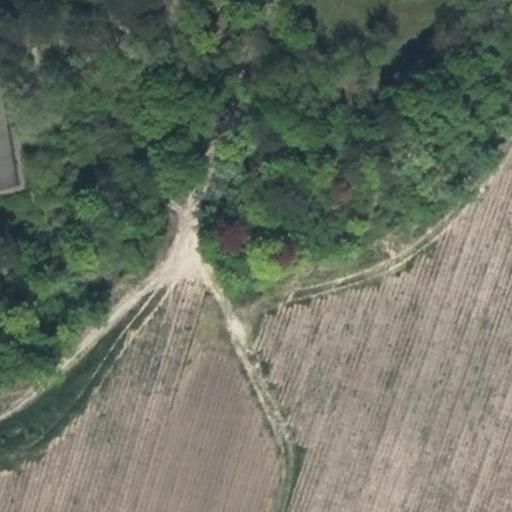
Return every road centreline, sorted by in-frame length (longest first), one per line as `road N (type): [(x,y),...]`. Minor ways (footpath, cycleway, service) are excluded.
road 1 (track): [(234,327),(266,301),(375,271),(416,247),(511,142)]
road 2 (track): [(185,251),(234,327),(285,443),(293,478),(281,511)]
